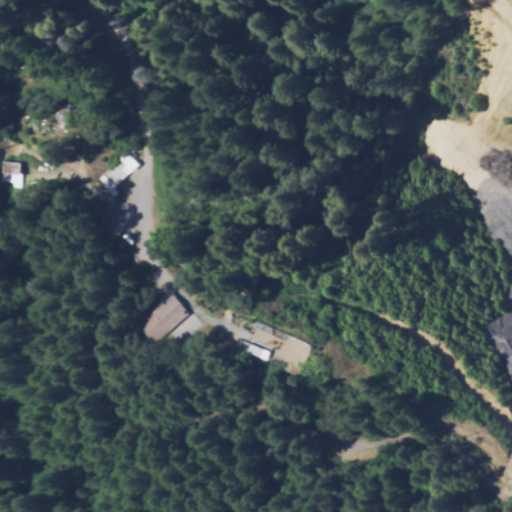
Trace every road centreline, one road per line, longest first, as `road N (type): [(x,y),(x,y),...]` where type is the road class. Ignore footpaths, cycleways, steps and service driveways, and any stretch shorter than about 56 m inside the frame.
road 1 (residential): [(116,69),(187,205),(288,277),(474,314)]
road 2 (residential): [(0,66),(191,74),(314,45),(381,20),(401,0)]
